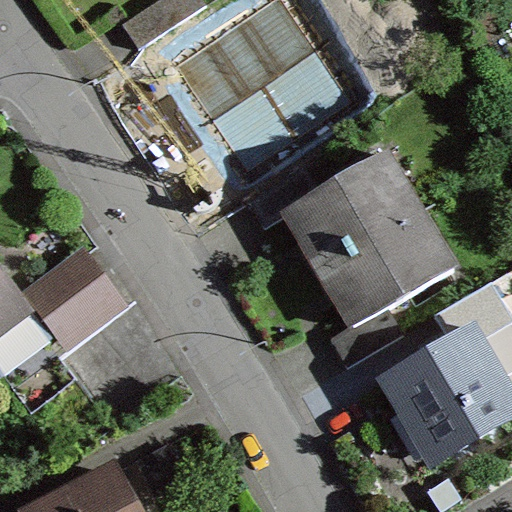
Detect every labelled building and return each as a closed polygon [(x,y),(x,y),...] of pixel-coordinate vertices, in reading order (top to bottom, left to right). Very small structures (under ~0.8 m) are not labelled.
[(202,0),(162,0),(123,27),(140,53),(176,29),(205,9),(208,7),(202,0)] [(234,178),(251,204),(304,168),(317,160),(300,134),(234,178)] [(319,272),(419,214),(384,156),(319,193),(285,214),(287,217),(319,272)] [(304,168),(251,204),(267,230),(287,217),(285,214),(319,193),(304,168)] [(419,214),(319,272),(352,327),(355,331),(387,311),(452,272),(419,214)] [(79,261),(31,296),(65,342),(113,307),(79,261)] [(0,271),(0,336),(31,312),(0,271)] [(489,286),(433,319),(449,346),(471,333),(477,343),(511,323),(489,286)] [(387,311),(355,331),(352,327),(330,341),(348,370),(403,336),(387,311)] [(408,408),(440,462),(511,419),(511,401),(477,343),(471,333),(449,346),(384,385),(400,413),(408,408)] [(59,356),(14,393),(31,416),(78,381),(59,356)] [(78,381),(31,416),(49,440),(96,405),(78,381)] [(96,405),(49,440),(68,466),(115,431),(96,405)] [(134,511),(113,473),(39,511),(134,511)]
